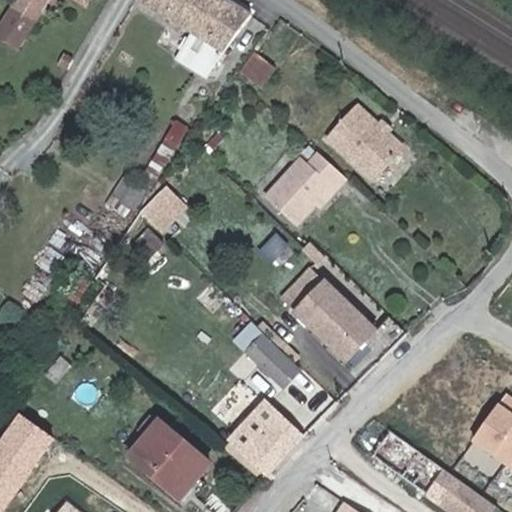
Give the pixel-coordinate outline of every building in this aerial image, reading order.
[(20,0),(0,32),(0,39),(22,54),(47,15),(56,0),(20,0)] [(67,1),(65,0),(56,0),(47,15),(55,19),(67,1)] [(259,14),(235,0),(144,0),(143,2),(154,8),(203,36),(231,53),(237,45),(259,14)] [(83,61),(75,57),(69,68),(76,73),(83,61)] [(390,126),(368,104),(339,135),(379,174),(388,171),(408,150),(408,142),(397,132),(390,126)] [(400,128),(393,122),(390,126),(397,132),(400,128)] [(358,178),(331,152),(320,163),(314,157),(278,195),(306,223),(325,202),(341,185),(346,190),(358,178)] [(122,182),(116,196),(139,206),(145,191),(122,182)] [(346,190),(341,185),(325,202),(330,206),(346,190)] [(172,237),(195,214),(176,195),(153,218),(172,237)] [(294,307),(324,276),(309,262),(279,293),(294,307)] [(377,326),(327,278),(298,308),(347,357),(377,326)] [(303,364),(266,329),(250,345),(252,347),(251,349),(285,382),(303,364)] [(271,469),(303,431),(263,397),(229,434),(271,469)] [(511,401),(507,397),(474,441),(511,469),(511,401)] [(215,462),(163,422),(136,458),(188,499),(215,462)] [(494,511),(497,508),(387,431),(368,458),(445,511),(494,511)]
